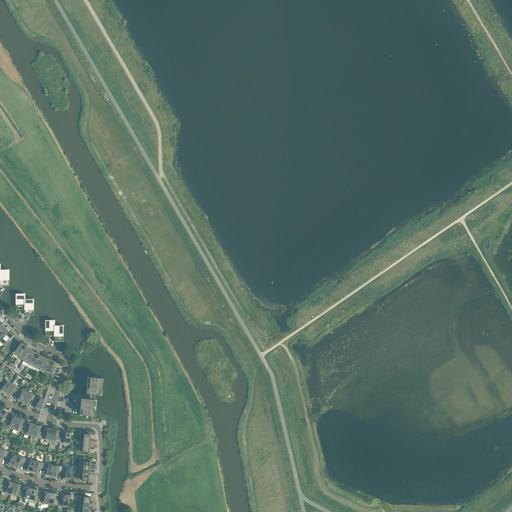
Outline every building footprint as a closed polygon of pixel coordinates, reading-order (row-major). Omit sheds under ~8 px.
[(9,286),(9,271),(0,271),(0,274),(0,285),(6,286),(9,286)] [(24,310),(25,300),(25,294),(16,294),(16,310),(19,310),(24,310)] [(33,315),(33,300),(25,300),(24,310),(24,315),(30,315),(33,315)] [(54,336),(54,326),(54,321),(45,321),(45,336),(49,336),(54,336)] [(63,342),(63,326),(54,326),(54,336),(54,342),(60,342),(63,342)] [(0,339),(9,332),(7,329),(6,330),(5,328),(0,332),(0,339)] [(8,341),(12,337),(11,335),(11,334),(9,332),(0,339),(0,342),(4,347),(9,341),(8,341)] [(18,358),(26,347),(23,345),(21,344),(17,348),(16,347),(12,353),(17,357),(18,358)] [(23,361),(30,351),(28,349),(29,349),(26,347),(18,358),(23,361)] [(28,364),(35,353),(32,351),(32,352),(30,351),(23,361),(28,364)] [(34,367),(39,356),(37,355),(38,354),(35,353),(28,364),(29,365),(34,367)] [(39,370),(45,358),(42,356),(41,357),(39,356),(34,367),(36,368),(39,370)] [(44,372),(49,361),(47,360),(48,359),(45,358),(39,370),(42,371),(44,372)] [(54,368),(53,368),(55,363),(49,361),(44,372),(49,374),(52,375),(54,368)] [(4,394),(11,384),(7,382),(8,381),(4,378),(0,383),(3,385),(0,389),(0,390),(1,391),(1,392),(4,394)] [(86,394),(101,396),(103,379),(87,378),(86,394)] [(16,393),(19,388),(15,385),(14,386),(11,384),(4,394),(8,396),(9,396),(10,397),(13,391),(16,393)] [(22,404),(27,393),(23,391),(24,390),(19,388),(16,393),(19,394),(16,400),(18,401),(18,402),(22,404)] [(33,401),(36,396),(31,393),(31,394),(27,393),(22,404),(26,405),(28,405),(30,400),(33,401)] [(40,411),(44,399),(40,398),(40,397),(36,396),(33,401),(36,402),(34,408),(36,409),(40,411)] [(94,417),(95,406),(96,400),(81,399),(79,415),(94,417)] [(13,429),(18,418),(14,417),(15,416),(13,415),(10,421),(7,419),(4,424),(4,425),(9,427),(9,428),(13,429)] [(22,426),(24,420),(22,419),(22,420),(18,418),(13,429),(17,431),(17,430),(22,432),(24,427),(22,426)] [(31,437),(35,425),(31,424),(31,423),(29,422),(27,428),(24,427),(22,432),(22,433),(27,434),(27,435),(31,437)] [(42,433),(39,432),(41,426),(39,425),(39,426),(35,425),(31,437),(30,439),(35,440),(35,437),(40,439),(42,433)] [(50,442),(52,430),(49,429),(49,428),(46,428),(45,434),(42,433),(40,439),(41,439),(46,440),(46,441),(50,442)] [(61,437),(57,436),(59,430),(57,430),(56,431),(52,430),(50,442),(54,443),(54,442),(59,443),(61,437)] [(69,445),(71,433),(66,432),(66,431),(64,431),(64,437),(61,437),(59,443),(65,444),(69,445)] [(6,457),(9,452),(4,450),(4,451),(0,449),(0,461),(1,462),(4,456),(6,457)] [(13,467),(17,456),(13,455),(14,454),(9,452),(6,457),(9,458),(7,464),(9,465),(9,466),(13,467)] [(24,464),(26,458),(21,457),(17,456),(13,467),(17,469),(17,468),(19,469),(21,463),(24,464)] [(32,473),(35,462),(31,461),(31,460),(26,458),(24,464),(27,465),(26,471),(28,471),(27,472),(32,473)] [(43,469),(44,463),(39,462),(39,463),(35,462),(32,473),(36,474),(38,474),(40,468),(43,469)] [(51,478),(53,466),(49,465),(49,464),(44,463),(43,469),(46,470),(44,476),(46,476),(46,477),(51,478)] [(57,478),(58,472),(61,472),(62,466),(57,466),(57,467),(53,466),(51,478),(55,478),(57,478)] [(70,480),(71,473),(71,468),(67,468),(67,467),(62,466),(61,472),(64,473),(64,479),(66,479),(66,480),(70,480)] [(10,495),(14,484),(10,483),(11,482),(9,481),(7,487),(4,486),(2,491),(7,493),(6,494),(10,495)] [(19,491),(21,485),(18,484),(18,485),(14,484),(10,495),(15,497),(15,496),(20,498),(22,492),(19,491)] [(29,503),(32,489),(28,488),(28,487),(26,487),(25,493),(22,492),(20,498),(25,499),(24,502),(29,503)] [(40,496),(37,496),(38,490),(36,489),(36,490),(32,489),(29,503),(29,501),(33,502),(34,501),(39,502),(40,496)] [(48,505),(50,493),(46,492),(46,491),(44,491),(43,497),(40,496),(39,502),(44,503),(44,504),(48,505)] [(58,500),(55,499),(56,493),(54,493),(54,494),(50,493),(48,505),(52,506),(52,505),(58,506),(58,500)] [(67,507),(68,495),(64,495),(64,494),(62,494),(62,500),(58,500),(58,506),(63,506),(63,507),(67,507)]
